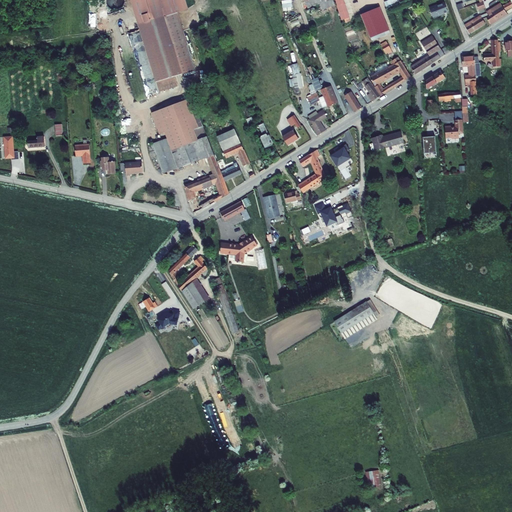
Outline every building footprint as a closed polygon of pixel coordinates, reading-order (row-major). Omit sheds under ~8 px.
[(283,10),(293,9),(291,0),(283,0),(282,0),(283,10)] [(342,0),(334,0),(341,19),(348,17),(342,0)] [(508,2),(500,6),(502,10),(510,7),(508,2)] [(446,11),(443,3),(428,8),(431,18),(437,16),(436,15),(446,11)] [(380,12),(378,6),(361,13),(363,19),(380,12)] [(502,10),(500,6),(489,12),(492,21),(504,14),(502,10)] [(469,20),(462,25),(466,33),(483,23),(482,22),(485,20),(484,17),(487,16),(486,14),(485,11),(478,15),(479,17),(470,23),(469,20)] [(387,29),(380,12),(363,19),(370,36),(387,29)] [(180,19),(178,13),(139,24),(141,30),(180,19)] [(478,15),(469,20),(470,23),(479,17),(478,15)] [(159,92),(163,91),(160,80),(175,76),(195,70),(180,19),(141,30),(159,92)] [(429,55),(411,66),(414,72),(443,54),(431,34),(420,41),(429,55)] [(497,43),(497,40),(490,40),(491,54),(482,55),(483,62),(491,61),(492,67),(498,67),(497,52),(500,51),(499,43),(497,43)] [(387,42),(381,45),(387,53),(392,50),(387,42)] [(392,63),(369,77),(374,85),(398,70),(401,74),(400,75),(401,76),(392,82),(394,85),(409,75),(397,55),(390,60),(392,63)] [(124,60),(135,101),(148,98),(137,56),(124,60)] [(473,56),(461,58),(462,67),(469,66),(470,73),(474,72),(473,63),(473,61),(473,56)] [(449,67),(451,80),(457,79),(456,73),(458,73),(457,66),(449,67)] [(440,72),(424,82),(425,91),(436,84),(435,82),(443,77),(440,72)] [(474,75),(464,76),(465,88),(469,87),(470,96),(476,95),(474,75)] [(160,80),(163,91),(178,86),(175,76),(160,80)] [(374,86),(368,76),(361,81),(364,84),(364,85),(369,92),(366,94),(370,100),(379,94),(374,86)] [(329,84),(319,88),(322,95),(326,105),(327,106),(336,102),(329,84)] [(390,88),(387,85),(382,88),(379,84),(374,86),(379,94),(390,88)] [(360,107),(350,90),(344,94),(354,111),(360,107)] [(315,92),(306,97),(311,106),(319,101),(318,97),(315,92)] [(459,92),(439,95),(440,103),(451,102),(450,99),(455,98),(460,97),(459,92)] [(322,95),(318,97),(319,101),(322,107),(326,105),(322,95)] [(196,122),(187,99),(149,114),(158,135),(163,133),(165,139),(177,168),(206,157),(202,147),(209,144),(199,120),(196,122)] [(316,113),(307,119),(316,135),(325,129),(319,120),(326,116),(322,108),(315,112),(316,113)] [(461,121),(461,111),(453,112),(454,121),(461,121)] [(293,114),(290,115),(296,126),(299,124),(293,114)] [(239,142),(230,121),(212,128),(222,150),(239,142)] [(461,121),(454,121),(454,128),(449,129),(449,127),(443,128),(443,139),(450,138),(450,139),(457,139),(457,134),(462,134),(461,121)] [(55,124),(55,136),(63,136),(63,124),(55,124)] [(264,129),(257,132),(263,148),(270,145),(270,144),(271,143),(268,136),(267,136),(264,129)] [(292,129),(282,135),(287,144),(298,137),(292,129)] [(382,137),(372,139),(375,151),(404,144),(401,134),(382,138),(382,137)] [(14,151),(13,136),(4,137),(6,158),(12,158),(15,158),(14,151)] [(38,139),(28,140),(29,147),(45,146),(45,136),(38,136),(38,139)] [(435,153),(434,137),(428,138),(427,138),(426,138),(422,138),(423,155),(435,153)] [(165,139),(150,145),(162,174),(177,168),(165,139)] [(222,150),(213,154),(216,161),(217,161),(218,164),(218,165),(224,180),(241,173),(238,166),(233,168),(231,165),(224,168),(222,164),(224,163),(222,159),(237,152),(243,165),(248,162),(239,142),(222,150)] [(337,166),(351,157),(348,152),(352,150),(347,143),(336,149),(337,151),(330,155),(337,166)] [(212,174),(184,186),(193,213),(201,209),(209,205),(207,200),(198,206),(194,191),(216,183),(220,193),(212,198),(213,202),(228,193),(209,144),(202,147),(206,157),(212,174)] [(89,145),(75,146),(76,156),(82,156),(83,164),(90,164),(89,145)] [(318,150),(299,161),(303,166),(312,160),(316,171),(310,174),(312,178),(298,187),(302,193),(321,181),(317,176),(320,175),(321,176),(323,176),(322,174),(323,173),(317,157),(320,155),(318,150)] [(278,154),(271,159),(273,162),(280,157),(278,154)] [(109,158),(103,158),(103,161),(100,162),(101,168),(104,168),(104,171),(109,171),(110,175),(115,174),(115,162),(109,163),(109,158)] [(129,176),(129,174),(141,174),(140,163),(124,164),(124,171),(125,177),(129,176)] [(296,191),(285,194),(287,203),(302,200),(300,193),(297,194),(296,191)] [(276,195),(264,198),(267,212),(270,212),(270,215),(268,215),(269,219),(281,216),(276,195)] [(225,221),(241,213),(245,211),(240,203),(220,213),(225,221)] [(245,211),(241,213),(246,222),(251,219),(246,210),(245,211)] [(228,245),(221,244),(220,254),(224,254),(224,255),(228,255),(229,253),(235,254),(235,255),(236,256),(235,262),(241,263),(243,262),(244,254),(249,251),(252,250),(252,249),(257,246),(251,238),(248,240),(248,239),(243,242),(244,242),(243,243),(242,242),(239,245),(238,246),(237,246),(238,245),(228,244),(228,245)] [(195,246),(169,272),(184,291),(202,275),(205,277),(211,272),(209,269),(211,267),(202,257),(196,262),(200,268),(183,283),(176,275),(186,266),(187,268),(190,265),(191,258),(199,251),(195,246)] [(258,250),(260,268),(267,268),(265,249),(258,250)] [(202,275),(184,291),(198,309),(212,298),(207,286),(205,277),(202,275)] [(240,331),(223,284),(216,287),(233,334),(240,331)] [(241,299),(235,301),(238,312),(245,310),(241,299)] [(144,300),(139,303),(144,313),(150,310),(144,300)] [(381,317),(371,300),(334,323),(345,339),(381,317)] [(177,324),(180,311),(173,309),(172,313),(168,312),(158,319),(160,322),(156,325),(159,329),(169,322),(177,324)] [(369,489),(382,487),(381,469),(367,471),(369,489)]
